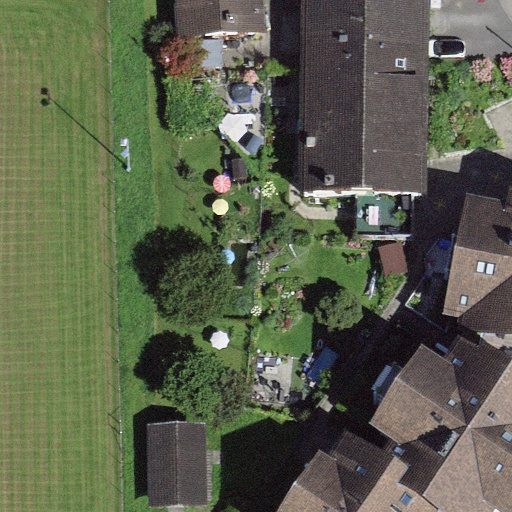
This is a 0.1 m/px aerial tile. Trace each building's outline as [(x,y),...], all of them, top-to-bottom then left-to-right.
[(267,0),(176,0),(181,48),(270,41),(267,0)] [(436,0),(298,0),(291,205),(429,210),(436,0)] [(511,218),(458,210),(436,343),(511,355),(511,218)] [(498,511),(511,491),(511,401),(426,346),(350,461),(330,448),(287,511),(498,511)] [(153,425),(155,511),(175,511),(213,511),(210,423),(153,425)]
